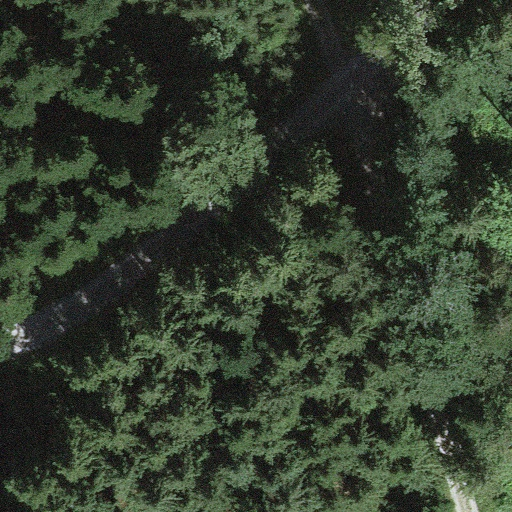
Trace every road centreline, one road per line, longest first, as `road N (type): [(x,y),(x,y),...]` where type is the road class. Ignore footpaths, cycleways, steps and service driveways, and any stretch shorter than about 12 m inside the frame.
road 1 (track): [(0,339),(186,241),(424,0)]
road 2 (track): [(304,0),(460,511)]
